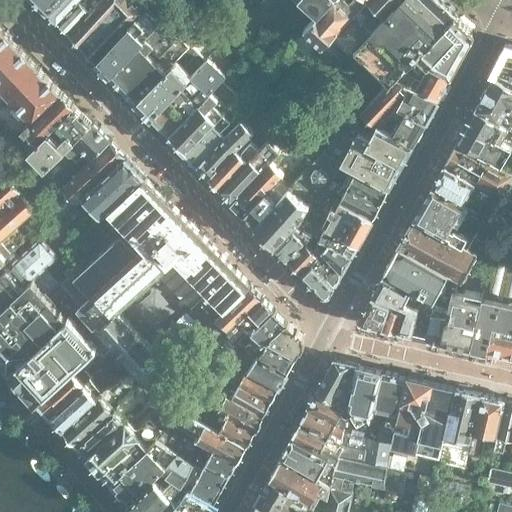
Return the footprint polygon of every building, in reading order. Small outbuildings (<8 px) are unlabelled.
[(56,0),(38,0),(48,10),(56,0)] [(58,20),(77,0),(56,0),(48,10),(58,20)] [(69,30),(97,0),(77,0),(58,20),(69,30)] [(96,59),(138,15),(149,3),(145,0),(97,0),(69,30),(96,59)] [(304,0),(319,13),(331,0),(304,0)] [(336,30),(364,0),(331,0),(319,13),(305,28),(323,45),(336,30)] [(355,47),(379,22),(368,11),(375,4),(386,14),(399,0),(364,0),(336,30),(350,43),(344,49),(349,53),(355,47)] [(395,74),(453,12),(440,0),(399,0),(386,14),(379,22),(355,47),(389,80),(395,74)] [(452,74),(473,36),(473,35),(471,30),(472,30),(453,12),(395,74),(410,82),(415,76),(428,62),(452,74)] [(109,74),(145,36),(139,29),(146,23),(138,15),(96,59),(109,74)] [(136,100),(189,44),(163,17),(145,36),(109,74),(136,100)] [(0,98),(3,101),(0,103),(0,118),(19,138),(27,130),(37,140),(75,104),(0,27),(0,98)] [(151,117),(183,83),(190,76),(183,68),(198,52),(189,44),(136,100),(151,117)] [(511,49),(508,48),(492,78),(511,89),(511,49)] [(169,134),(212,89),(226,74),(208,56),(193,73),(196,76),(187,86),(183,83),(151,117),(169,134)] [(439,97),(452,74),(428,62),(419,78),(415,76),(410,82),(439,97)] [(426,120),(439,97),(410,82),(395,74),(389,80),(362,110),(376,124),(382,127),(396,105),(426,120)] [(511,130),(511,89),(492,78),(476,108),(497,120),(496,122),(507,128),(511,130)] [(186,152),(230,106),(212,89),(169,134),(186,152)] [(46,166),(93,121),(75,104),(37,140),(29,149),(46,166)] [(226,134),(225,133),(220,129),(230,119),(234,123),(242,116),(231,105),(230,106),(186,152),(198,164),(226,134)] [(413,143),(426,120),(396,105),(382,127),(413,143)] [(279,126),(274,120),(277,117),(271,111),(268,114),(262,108),(251,120),(268,137),(279,126)] [(507,128),(496,122),(497,120),(476,108),(467,124),(499,142),(507,128)] [(209,176),(254,128),(242,116),(234,123),(225,133),(226,134),(198,164),(209,176)] [(374,214),(412,145),(413,143),(382,127),(376,124),(371,133),(355,117),(325,149),(314,160),(287,189),(311,202),(318,206),(327,190),(342,198),(374,214)] [(83,196),(126,155),(93,121),(46,166),(30,182),(47,200),(61,186),(76,202),(83,196)] [(511,166),(511,165),(503,160),(510,148),(499,142),(467,124),(445,163),(505,197),(511,166)] [(233,200),(272,159),(291,138),(279,126),(268,137),(260,147),(221,188),(233,200)] [(221,188),(260,147),(252,139),(258,133),(254,128),(209,176),(221,188)] [(325,149),(311,135),(300,147),(314,160),(325,149)] [(110,210),(146,175),(126,155),(83,196),(103,217),(110,210)] [(266,190),(271,185),(284,171),(272,159),(233,200),(245,212),(266,190)] [(505,197),(445,163),(433,185),(484,214),(487,209),(489,210),(492,203),(502,209),(505,197)] [(0,240),(12,230),(37,207),(6,173),(0,178),(0,240)] [(152,344),(121,311),(179,258),(197,277),(194,280),(207,293),(192,308),(209,325),(217,317),(252,283),(146,175),(110,210),(139,240),(98,281),(97,280),(97,277),(95,275),(92,275),(91,274),(84,274),(79,279),(75,275),(63,287),(80,306),(107,336),(148,381),(169,362),(167,361),(174,354),(159,337),(152,344)] [(481,245),(487,216),(484,214),(433,185),(424,201),(415,218),(467,249),(476,254),(490,262),(492,254),(493,252),(481,245)] [(299,221),(306,213),(307,211),(311,202),(287,189),(277,201),(255,223),(276,245),(297,224),(299,221)] [(255,223),(277,201),(266,190),(245,212),(255,223)] [(359,241),(374,214),(342,198),(337,206),(329,201),(325,209),(318,206),(311,202),(307,211),(306,213),(318,219),(328,224),(359,241)] [(359,241),(328,224),(325,231),(315,225),(318,219),(306,213),(299,221),(297,224),(303,227),(305,228),(313,232),(320,236),(330,241),(352,253),(359,241)] [(476,254),(467,249),(415,218),(399,246),(449,274),(460,281),(476,254)] [(289,258),(313,232),(305,228),(300,234),(298,231),(303,227),(297,224),(276,245),(289,258)] [(0,275),(21,257),(15,250),(23,242),(12,230),(0,240),(0,275)] [(319,254),(313,248),(320,236),(313,232),(289,258),(289,259),(301,272),(313,260),(319,254)] [(343,269),(323,250),(330,241),(320,236),(313,248),(319,254),(313,260),(336,283),(343,269)] [(80,306),(63,287),(52,298),(34,279),(58,257),(41,239),(21,257),(0,275),(0,358),(9,368),(80,306)] [(343,269),(352,253),(330,241),(323,250),(343,269)] [(449,274),(399,246),(383,273),(433,301),(449,274)] [(511,258),(492,254),(490,262),(484,289),(483,294),(471,347),(488,351),(511,356),(511,258)] [(336,283),(313,260),(301,272),(323,294),(330,293),(336,283)] [(425,337),(433,301),(383,273),(370,297),(386,304),(402,311),(394,330),(425,337)] [(229,329),(264,295),(252,283),(217,317),(229,329)] [(441,340),(471,347),(483,294),(465,290),(464,295),(451,291),(447,309),(441,340)] [(254,330),(276,308),(264,295),(229,329),(240,340),(252,328),(254,330)] [(381,327),(386,304),(370,297),(360,316),(359,316),(362,323),(381,327)] [(441,340),(447,309),(433,301),(425,337),(441,340)] [(394,330),(402,311),(386,304),(381,327),(394,330)] [(37,399),(83,358),(107,336),(80,306),(9,368),(37,399)] [(268,339),(288,320),(276,308),(254,330),(258,334),(247,344),(254,351),(267,339),(268,339)] [(296,355),(268,339),(267,339),(254,351),(247,344),(246,343),(244,344),(240,340),(229,329),(217,317),(209,325),(210,326),(205,331),(238,365),(278,388),(296,355)] [(304,340),(304,336),(288,320),(268,339),(296,355),(304,340)] [(278,388),(238,365),(205,331),(203,330),(191,343),(225,378),(240,385),(271,401),(278,388)] [(347,407),(357,363),(335,357),(317,390),(342,404),(347,407)] [(50,413),(84,383),(75,373),(87,362),(83,358),(37,399),(50,413)] [(374,407),(382,369),(357,363),(347,407),(345,416),(343,425),(343,426),(369,432),(374,407)] [(397,423),(407,375),(382,369),(374,407),(390,410),(388,421),(397,423)] [(436,478),(456,386),(407,375),(397,423),(387,467),(403,471),(419,474),(436,478)] [(64,428),(102,393),(95,386),(91,390),(84,383),(50,413),(64,428)] [(271,401),(240,385),(237,392),(222,385),(219,390),(263,415),(271,401)] [(511,472),(490,467),(480,465),(465,462),(481,392),(456,386),(436,478),(434,488),(449,491),(466,495),(483,498),(488,479),(511,485),(511,483),(511,472)] [(263,415),(219,390),(214,387),(207,393),(223,402),(219,410),(255,430),(263,415)] [(338,412),(342,404),(317,390),(308,406),(343,425),(345,416),(338,412)] [(78,443),(116,408),(129,396),(124,391),(119,395),(116,392),(108,399),(102,393),(64,428),(78,443)] [(497,435),(506,398),(481,392),(465,462),(480,465),(487,433),(497,435)] [(511,438),(511,399),(506,398),(497,435),(494,448),(504,450),(507,438),(511,438)] [(255,430),(219,410),(201,399),(188,411),(246,444),(255,430)] [(343,425),(308,406),(300,422),(328,437),(332,430),(341,435),(343,426),(343,425)] [(87,454),(126,419),(116,408),(78,443),(77,443),(87,454)] [(246,444),(188,411),(174,423),(206,441),(238,459),(246,444)] [(111,481),(156,440),(163,434),(149,418),(136,430),(126,419),(87,454),(101,470),(111,481)] [(339,443),(328,437),(300,422),(292,437),(335,461),(337,456),(339,443)] [(194,462),(198,455),(206,441),(174,423),(163,434),(156,440),(179,453),(161,469),(172,477),(162,485),(153,476),(128,499),(128,500),(139,511),(152,511),(171,495),(181,485),(189,470),(194,462)] [(335,461),(292,437),(281,456),(330,483),(335,461)] [(128,499),(153,476),(161,469),(179,453),(156,440),(111,481),(128,499)] [(238,459),(206,441),(198,455),(208,461),(208,462),(230,474),(238,459)] [(330,483),(281,456),(269,478),(325,509),(330,483)] [(398,491),(403,471),(387,467),(362,462),(337,456),(335,461),(330,483),(325,509),(324,511),(347,511),(355,477),(383,483),(382,488),(398,491)] [(222,489),(230,474),(208,462),(205,468),(194,462),(189,470),(222,489)] [(222,489),(189,470),(181,485),(195,493),(214,503),(222,489)] [(428,511),(434,488),(436,478),(419,474),(410,511),(428,511)] [(324,511),(325,509),(269,478),(262,490),(289,505),(301,511),(324,511)] [(290,511),(286,510),(289,505),(262,490),(256,502),(273,511),(290,511)] [(463,508),(466,495),(449,491),(446,504),(463,508)] [(208,511),(214,503),(195,493),(181,506),(174,511),(208,511)] [(174,511),(181,506),(171,495),(152,511),(174,511)] [(273,511),(256,502),(250,511),(273,511)] [(511,511),(511,505),(498,502),(496,511),(511,511)]
